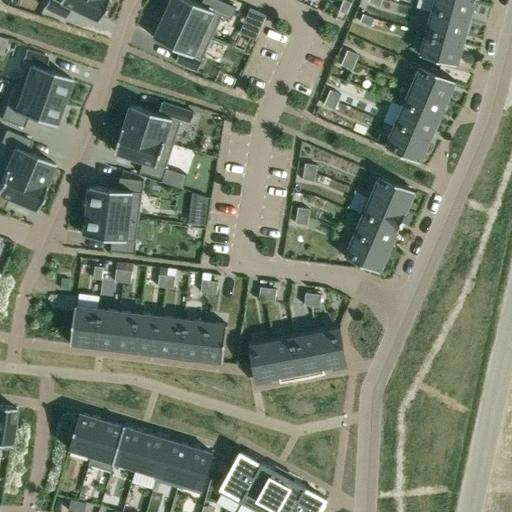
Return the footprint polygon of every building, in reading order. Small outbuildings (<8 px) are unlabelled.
[(46,0),(43,8),(65,18),(69,9),(96,21),(106,0),(46,0)] [(193,0),(170,0),(165,14),(213,36),(223,15),(231,19),(237,7),(221,0),(204,0),(202,4),(193,0)] [(469,0),(434,0),(431,12),(469,22),(475,1),(469,0)] [(344,1),(339,12),(346,15),(351,4),(344,1)] [(251,7),(244,21),(261,29),(267,15),(251,7)] [(431,12),(425,33),(463,43),(469,22),(431,12)] [(362,13),(359,21),(370,25),(374,18),(362,13)] [(165,14),(154,38),(181,49),(175,61),(197,71),(213,36),(165,14)] [(425,33),(419,55),(457,65),(463,43),(425,33)] [(14,83),(13,84),(64,102),(72,78),(44,68),(48,57),(26,49),(21,61),(26,63),(20,82),(19,85),(14,83)] [(347,49),(344,57),(355,62),(358,54),(347,49)] [(344,57),(341,64),(352,69),(355,62),(344,57)] [(420,65),(411,86),(447,101),(456,80),(420,65)] [(7,105),(1,120),(23,127),(28,116),(55,125),(64,102),(13,84),(7,105)] [(411,86),(402,106),(438,121),(447,101),(411,86)] [(330,89),(327,96),(338,101),(341,94),(330,89)] [(327,96),(323,104),(334,109),(338,101),(327,96)] [(130,104),(123,127),(175,144),(182,120),(191,123),(195,111),(163,101),(159,113),(130,104)] [(402,106),(394,125),(430,141),(438,121),(402,106)] [(394,125),(385,146),(421,162),(430,141),(394,125)] [(123,127),(115,154),(143,163),(140,172),(164,180),(175,144),(123,127)] [(5,144),(0,155),(0,167),(44,186),(54,163),(29,152),(33,141),(6,129),(0,142),(5,144)] [(304,163),(303,171),(315,173),(316,165),(304,163)] [(0,207),(4,209),(9,197),(36,209),(45,187),(44,186),(0,167),(0,207)] [(303,171),(302,179),(314,181),(315,173),(303,171)] [(380,175),(371,196),(407,211),(416,191),(380,175)] [(91,186),(88,210),(140,217),(142,193),(144,180),(113,176),(111,189),(91,186)] [(371,196),(363,216),(399,231),(407,211),(371,196)] [(297,207),(296,215),(308,217),(309,209),(297,207)] [(88,210),(85,235),(113,239),(111,251),(136,254),(140,217),(88,210)] [(296,215),(295,223),(307,225),(308,217),(296,215)] [(363,216),(354,236),(390,251),(399,231),(363,216)] [(354,236),(345,256),(381,272),(390,251),(354,236)] [(96,265),(94,277),(102,278),(104,266),(96,265)] [(117,268),(116,280),(124,281),(125,269),(117,268)] [(125,269),(124,281),(132,281),(133,270),(125,269)] [(160,273),(159,285),(166,286),(168,274),(160,273)] [(168,274),(166,286),(174,287),(176,275),(168,274)] [(203,278),(201,290),(209,291),(211,279),(203,278)] [(211,279),(209,291),(217,292),(219,280),(211,279)] [(261,286),(260,298),(268,299),(269,287),(261,286)] [(269,287),(268,299),(276,300),(277,288),(269,287)] [(306,291),(305,303),(313,304),(314,292),(306,291)] [(314,292),(313,304),(321,305),(322,293),(314,292)] [(76,305),(71,344),(94,346),(98,308),(76,305)] [(98,308),(94,346),(115,349),(120,310),(98,308)] [(120,310),(115,349),(136,352),(141,313),(120,310)] [(141,313),(136,352),(158,355),(163,316),(141,313)] [(163,316),(158,355),(179,357),(184,318),(163,316)] [(184,318),(179,357),(201,360),(206,321),(184,318)] [(206,321),(201,360),(223,363),(228,324),(206,321)] [(339,327),(317,331),(324,373),(326,372),(325,369),(346,365),(339,327)] [(317,331),(295,335),(303,377),(324,373),(317,331)] [(295,335),(274,339),(282,381),(303,377),(295,335)] [(274,339),(252,343),(259,381),(280,377),(281,381),(282,381),(274,339)] [(0,404),(0,444),(10,446),(10,445),(14,417),(16,407),(16,406),(2,404),(0,404)] [(80,412),(68,450),(92,457),(103,418),(80,412)] [(92,457),(89,464),(112,471),(114,464),(125,425),(103,418),(92,457)] [(125,425),(114,464),(136,470),(147,432),(125,425)] [(147,432),(136,470),(157,477),(156,479),(158,480),(159,477),(170,439),(147,432)] [(159,477),(158,480),(181,487),(193,446),(170,439),(159,477)] [(193,446),(181,487),(202,493),(214,452),(193,446)] [(237,459),(222,485),(245,497),(264,462),(242,450),(237,459)] [(264,462),(245,497),(266,509),(285,473),(264,462)] [(285,473),(266,509),(271,511),(291,511),(306,485),(285,473)] [(306,485),(291,511),(319,511),(328,497),(306,485)] [(71,497),(68,509),(75,511),(78,499),(71,497)] [(78,499),(75,511),(79,511),(83,511),(86,501),(78,499)]
